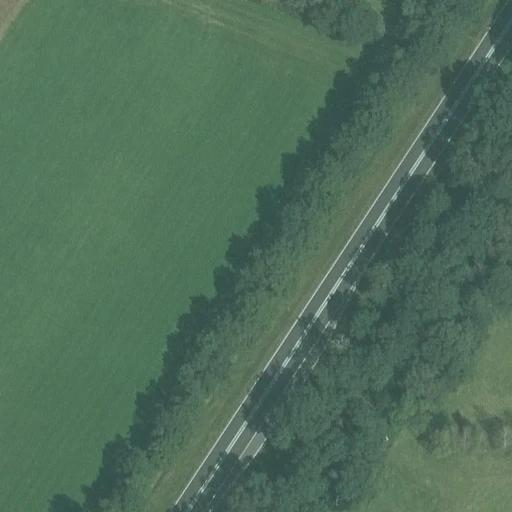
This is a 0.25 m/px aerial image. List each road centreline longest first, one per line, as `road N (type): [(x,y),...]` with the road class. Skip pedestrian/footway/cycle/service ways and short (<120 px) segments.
road 1 (trunk): [(189,511),(511,25)]
road 2 (track): [(273,511),(511,151)]
